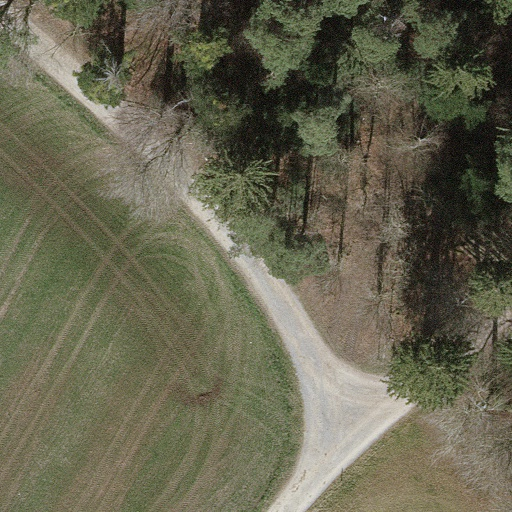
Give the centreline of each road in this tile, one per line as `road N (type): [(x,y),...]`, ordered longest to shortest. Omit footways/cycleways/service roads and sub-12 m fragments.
road 1 (track): [(354,435),(283,304),(175,158),(0,8)]
road 2 (track): [(511,286),(354,435),(289,511)]
